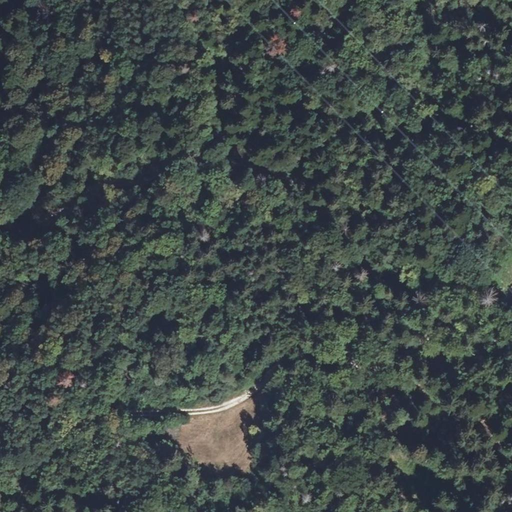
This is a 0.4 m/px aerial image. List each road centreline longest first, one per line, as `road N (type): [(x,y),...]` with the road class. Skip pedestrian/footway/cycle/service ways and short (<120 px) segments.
road 1 (track): [(362,355),(301,345),(246,397),(223,406),(195,412),(157,401),(90,418),(58,444),(14,511)]
road 2 (track): [(511,290),(404,350),(362,355)]
